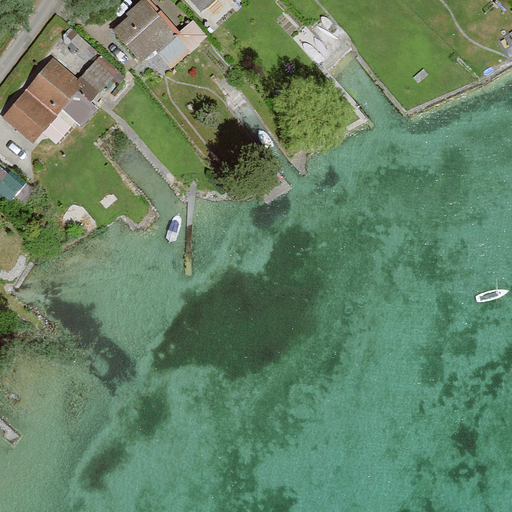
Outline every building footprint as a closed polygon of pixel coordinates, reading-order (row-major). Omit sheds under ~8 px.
[(167,28),(147,6),(118,32),(138,55),(167,28)] [(171,71),(207,40),(193,23),(156,54),(171,71)] [(82,75),(101,92),(112,81),(93,63),(82,75)] [(7,118),(32,139),(75,88),(51,67),(7,118)] [(0,196),(18,211),(43,183),(0,146),(0,196)]
